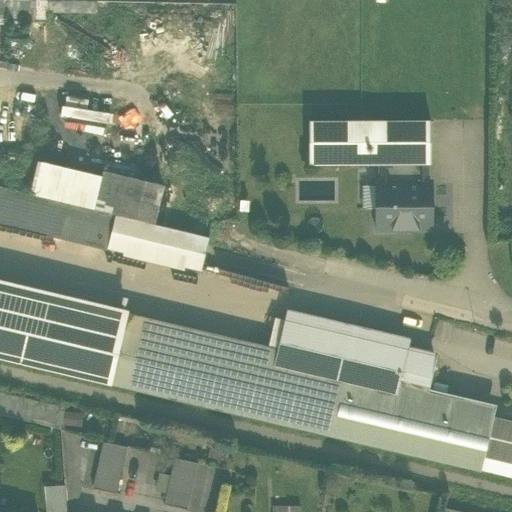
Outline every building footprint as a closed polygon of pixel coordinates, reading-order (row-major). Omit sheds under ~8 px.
[(0,0),(0,17),(25,18),(25,0),(0,0)] [(25,0),(25,18),(44,18),(45,13),(44,0),(25,0)] [(44,0),(45,13),(98,14),(98,0),(62,0),(44,0)] [(93,98),(92,100),(62,94),(58,115),(108,123),(111,101),(93,98)] [(309,164),(381,164),(425,164),(430,164),(430,120),(308,120),(309,164)] [(32,191),(154,219),(161,185),(103,172),(102,178),(38,163),(32,191)] [(425,184),(425,164),(381,164),(381,184),(425,184)] [(375,231),(391,230),(391,227),(429,227),(429,184),(425,184),(381,184),(378,184),(378,210),(375,210),(375,231)] [(119,216),(115,215),(0,187),(0,222),(108,248),(108,247),(201,269),(208,237),(168,228),(152,224),(119,216)] [(239,303),(258,309),(267,282),(220,266),(216,278),(244,287),(239,303)] [(0,300),(121,329),(124,313),(125,308),(0,278),(0,300)] [(0,358),(108,384),(121,329),(0,300),(0,358)] [(289,309),(287,321),(407,350),(410,338),(289,309)] [(124,313),(121,329),(276,366),(280,349),(124,313)] [(280,349),(276,366),(395,394),(423,400),(426,388),(433,355),(407,350),(287,321),(280,349)] [(276,366),(121,329),(108,384),(382,448),(395,394),(276,366)] [(0,415),(60,430),(58,402),(0,387),(0,415)] [(423,400),(395,394),(382,448),(455,466),(468,411),(455,408),(446,393),(426,388),(423,400)] [(496,405),(446,393),(455,408),(468,411),(492,417),(496,405)] [(492,417),(468,411),(455,466),(479,472),(492,417)] [(511,421),(492,417),(479,472),(511,479),(511,421)] [(92,489),(116,495),(126,448),(103,443),(92,489)] [(164,504),(186,509),(196,464),(173,459),(164,504)] [(154,488),(164,490),(167,473),(156,471),(154,488)] [(66,511),(65,486),(46,488),(48,511),(66,511)]
